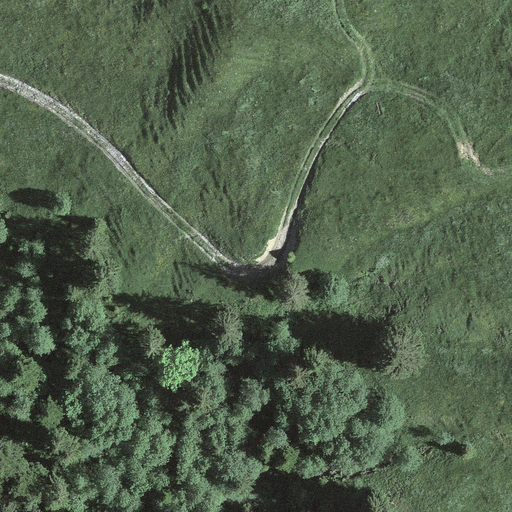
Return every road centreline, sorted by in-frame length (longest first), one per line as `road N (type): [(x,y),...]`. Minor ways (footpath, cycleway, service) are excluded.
road 1 (track): [(340,0),(368,59),(361,86),(304,171),(276,257),(233,271),(188,221),(30,92),(0,86)]
road 2 (track): [(502,172),(483,171),(466,154),(450,115),(423,96),(399,86),(361,86)]
